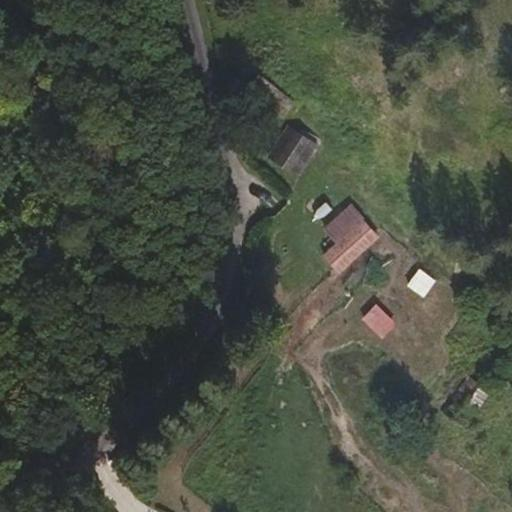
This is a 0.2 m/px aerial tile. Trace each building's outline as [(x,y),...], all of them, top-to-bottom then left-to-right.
[(294,99),(262,75),(250,91),(282,116),(294,99)] [(297,173),(315,144),(287,127),(270,156),(297,173)] [(321,232),(334,246),(320,259),(337,278),(381,238),(351,205),(321,232)] [(362,322),(381,340),(396,325),(376,306),(362,322)] [(470,376),(444,411),(465,426),(490,391),(470,376)]
